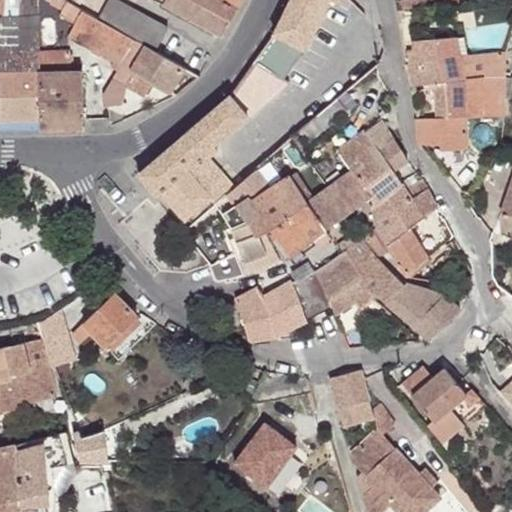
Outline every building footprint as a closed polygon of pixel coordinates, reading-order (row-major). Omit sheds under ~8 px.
[(238,9),(242,0),(165,0),(164,3),(221,37),(222,36),(238,9)] [(290,0),(273,36),(305,51),(330,1),(330,0),(290,0)] [(430,8),(450,6),(448,0),(427,0),(429,8),(430,8)] [(111,26),(98,19),(96,17),(72,3),(64,17),(75,24),(68,36),(113,62),(110,68),(116,71),(133,38),(111,26)] [(133,38),(155,51),(170,24),(140,6),(137,10),(124,3),(111,26),(133,38)] [(39,73),(38,53),(37,19),(0,18),(0,120),(41,120),(39,73)] [(273,36),(254,63),(289,85),(305,51),(273,36)] [(183,103),(200,76),(155,51),(133,38),(116,71),(104,96),(108,116),(125,112),(120,91),(124,85),(143,97),(152,84),(183,103)] [(413,88),(422,87),(448,84),(462,82),(460,57),(458,38),(416,41),(409,42),(407,65),(413,88)] [(70,53),(38,53),(39,73),(71,72),(70,53)] [(483,78),(505,77),(504,53),(460,57),(462,82),(483,78)] [(254,63),(230,95),(249,118),(290,86),(289,85),(254,63)] [(41,120),(41,130),(84,129),(83,72),(71,72),(39,73),(41,120)] [(505,91),(505,77),(483,78),(462,82),(448,84),(449,113),(439,113),(440,119),(419,120),(420,147),(443,146),(443,151),(467,150),(466,118),(504,119),(505,91)] [(194,126),(212,149),(249,118),(230,95),(194,126)] [(349,110),(339,101),(334,106),(327,111),(323,114),(314,122),(325,131),(349,110)] [(409,161),(395,139),(385,120),(367,133),(380,150),(379,152),(370,159),(351,173),(370,200),(374,205),(402,186),(392,171),(409,161)] [(212,149),(194,126),(138,175),(156,197),(161,194),(184,222),(210,200),(215,206),(216,205),(228,195),(233,191),(234,190),(209,161),(217,154),(212,149)] [(358,141),(370,159),(379,152),(367,135),(358,141)] [(316,197),(298,172),(273,190),(258,170),(234,190),(233,191),(243,201),(238,205),(223,215),(231,229),(247,222),(249,226),(256,238),(266,235),(271,232),(309,206),(308,204),(316,197)] [(308,204),(309,206),(327,231),(370,200),(351,173),(330,187),(316,197),(308,204)] [(408,181),(402,186),(374,205),(371,207),(379,228),(390,248),(411,232),(439,209),(428,190),(412,200),(407,192),(413,188),(408,181)] [(511,184),(501,215),(502,216),(511,219),(511,184)] [(233,191),(228,195),(238,205),(243,201),(233,191)] [(309,206),(271,232),(289,258),(327,231),(309,206)] [(233,233),(245,263),(267,255),(274,248),(266,235),(256,238),(249,226),(233,233)] [(409,277),(429,258),(411,232),(390,248),(379,228),(363,240),(378,260),(385,256),(392,251),(409,277)] [(363,240),(348,251),(366,284),(367,284),(375,300),(376,301),(379,300),(385,305),(406,290),(403,287),(378,260),(363,240)] [(332,263),(314,272),(333,309),(352,299),(358,310),(375,300),(367,284),(366,284),(348,251),(341,255),(332,263)] [(245,263),(249,273),(271,265),(267,255),(245,263)] [(314,272),(293,283),(308,322),(333,309),(314,272)] [(308,322),(293,283),(265,298),(260,290),(277,338),(308,322)] [(406,290),(385,305),(431,343),(461,312),(443,297),(410,286),(406,290)] [(260,290),(256,291),(236,303),(248,341),(277,338),(260,290)] [(109,346),(138,317),(115,294),(74,332),(83,342),(94,332),(109,346)] [(154,323),(142,315),(138,317),(109,346),(119,357),(154,323)] [(47,339),(45,339),(49,356),(60,354),(62,353),(59,336),(47,339)] [(45,339),(2,347),(8,378),(52,369),(51,367),(49,356),(45,339)] [(8,378),(2,347),(0,347),(0,381),(8,380),(8,378)] [(51,367),(57,367),(63,366),(60,354),(49,356),(51,367)] [(52,369),(8,378),(8,380),(0,381),(0,416),(21,411),(22,411),(21,407),(58,400),(52,369)] [(331,378),(331,382),(343,422),(374,412),(372,400),(365,374),(363,370),(331,378)] [(423,371),(403,387),(432,423),(428,427),(442,444),(462,428),(449,411),(466,397),(444,373),(432,383),(423,371)] [(511,378),(497,393),(511,408),(511,378)] [(429,511),(443,500),(434,490),(421,476),(385,436),(398,426),(381,406),(374,412),(379,430),(352,453),(355,464),(363,472),(359,476),(364,496),(368,511),(382,511),(391,504),(398,511),(429,511)] [(285,497),(311,464),(289,446),(295,440),(273,422),(242,463),(285,497)] [(73,466),(67,435),(16,447),(0,450),(0,511),(45,511),(45,506),(48,506),(45,472),(57,471),(73,466)] [(103,463),(98,441),(85,444),(77,446),(81,463),(103,463)] [(440,485),(428,470),(421,476),(434,490),(440,485)]
